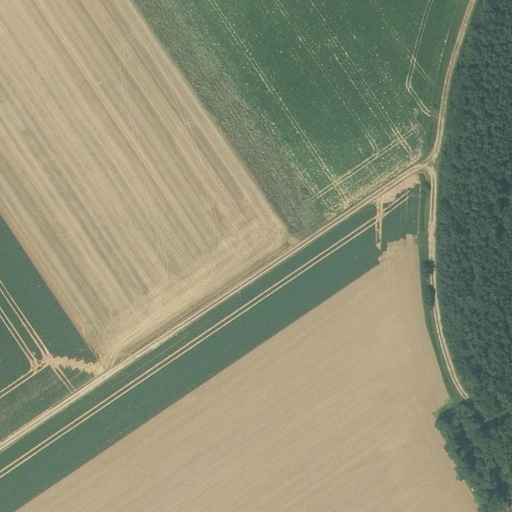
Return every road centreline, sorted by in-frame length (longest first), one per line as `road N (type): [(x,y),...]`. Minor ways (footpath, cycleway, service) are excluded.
road 1 (track): [(472,0),(432,160),(431,271),(444,354),(511,500)]
road 2 (track): [(432,160),(0,448)]
